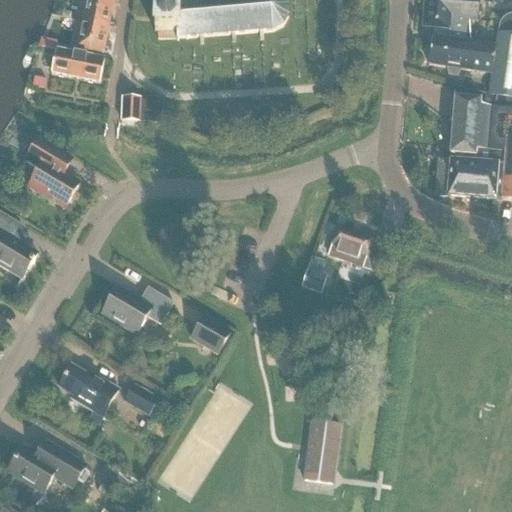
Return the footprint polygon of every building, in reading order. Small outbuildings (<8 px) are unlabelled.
[(86,0),(83,22),(109,27),(113,4),(93,0),(86,0)] [(283,30),(288,22),(287,10),(281,1),(277,0),(240,0),(197,3),(185,4),(179,4),(179,1),(177,1),(177,10),(156,11),(156,18),(157,23),(158,37),(160,37),(161,44),(180,43),(180,44),(182,44),(182,43),(268,36),(273,35),(283,30)] [(425,0),(423,30),(436,31),(469,34),(469,23),(478,23),(480,0),(425,0)] [(433,39),(429,68),(492,76),(489,97),(497,98),(511,101),(511,18),(510,19),(509,19),(508,19),(507,20),(506,21),(505,21),(504,22),(503,23),(502,24),(502,25),(501,26),(500,27),(499,34),(498,34),(496,48),(469,44),(469,34),(436,31),(435,39),(433,39)] [(100,60),(101,55),(103,55),(109,27),(83,22),(77,50),(89,53),(88,58),(100,60)] [(50,48),(57,50),(59,42),(51,40),(50,48)] [(105,61),(100,60),(88,58),(57,51),(53,75),(100,85),(105,61)] [(511,101),(497,98),(494,111),(480,109),(481,102),(455,100),(447,198),(495,202),(502,202),(502,203),(511,203),(511,101)] [(140,124),(141,100),(123,99),(122,123),(140,124)] [(58,157),(37,145),(26,163),(40,171),(28,190),(64,212),(81,185),(64,175),(52,167),(58,157)] [(52,167),(64,175),(71,165),(58,157),(52,167)] [(0,195),(0,201),(8,207),(13,199),(2,192),(0,195)] [(0,268),(22,282),(38,256),(7,238),(15,224),(0,214),(0,268)] [(338,230),(328,258),(363,269),(372,242),(338,230)] [(302,289),(321,295),(327,280),(307,273),(302,289)] [(136,338),(147,320),(161,328),(174,306),(148,290),(140,303),(118,290),(102,318),(136,338)] [(217,357),(231,335),(205,319),(191,342),(217,357)] [(102,420),(119,393),(96,379),(94,382),(71,368),(59,390),(73,399),(71,402),(102,420)] [(134,387),(124,404),(148,419),(158,403),(134,387)] [(304,483),(332,486),(340,428),(312,424),(304,483)] [(22,450),(8,474),(44,496),(54,480),(73,491),(86,469),(46,444),(37,458),(22,450)] [(119,476),(109,493),(135,510),(146,493),(119,476)]
